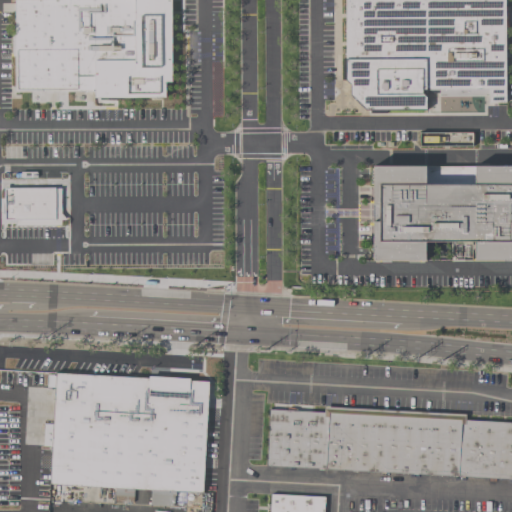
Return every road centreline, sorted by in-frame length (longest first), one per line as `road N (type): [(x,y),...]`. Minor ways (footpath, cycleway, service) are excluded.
road 1 (secondary): [(245,333),(511,354)]
road 2 (secondary): [(246,305),(0,291)]
road 3 (secondary): [(87,326),(245,333)]
road 4 (secondary): [(401,313),(271,307)]
